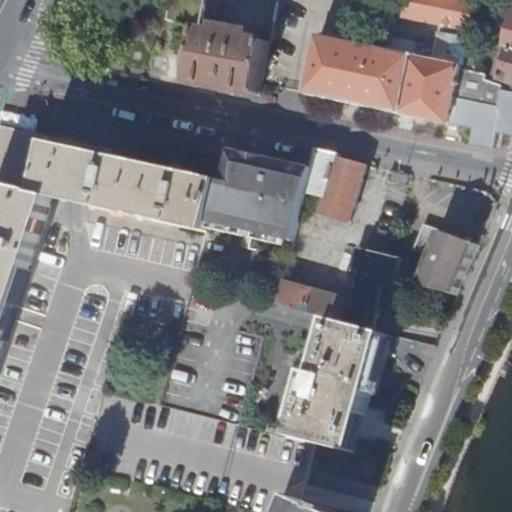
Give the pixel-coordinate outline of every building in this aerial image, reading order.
[(170,0),(167,18),(203,25),(205,13),(207,0),(170,0)] [(220,0),(207,0),(205,13),(217,15),(220,0)] [(477,1),(471,0),(408,0),(405,16),(443,24),(435,59),(429,57),(431,45),(392,36),(389,49),(323,35),(310,93),(475,128),(471,142),(493,147),(496,131),(511,135),(511,87),(489,79),(489,74),(480,72),(474,43),(471,29),(477,1)] [(511,29),(511,36),(509,48),(511,49),(511,48),(511,9),(503,8),(498,27),(511,29)] [(206,25),(203,25),(193,79),(227,86),(262,93),(273,39),(251,34),(252,28),(240,26),(239,32),(232,30),(233,25),(227,24),(226,29),(206,25)] [(502,78),(511,81),(511,48),(511,49),(508,59),(500,57),(496,74),(502,77),(502,78)] [(0,357),(53,198),(75,203),(208,234),(212,220),(222,176),(80,143),(0,126),(0,357)] [(244,228),(297,240),(313,182),(317,167),(278,158),(260,154),(230,147),(222,176),(212,220),(244,228)] [(341,156),(341,153),(322,149),(317,167),(313,182),(330,186),(325,207),(355,216),(369,164),(341,156)] [(427,221),(417,245),(432,252),(428,259),(420,255),(416,264),(413,270),(422,275),(420,278),(459,294),(480,244),(427,221)] [(410,262),(416,264),(420,255),(428,259),(432,252),(417,245),(410,262)] [(355,299),(286,279),(279,305),(333,320),(378,332),(388,287),(398,289),(405,258),(360,247),(355,271),(360,272),(355,299)] [(297,424),(293,439),(358,455),(389,335),(378,332),(333,320),(318,376),(311,373),(301,410),(292,408),(288,422),(297,424)] [(340,511),(341,511),(332,508),(330,511),(302,500),(296,511),(340,511)]
